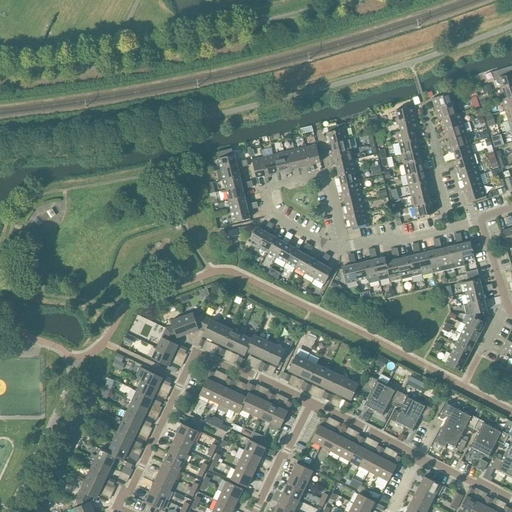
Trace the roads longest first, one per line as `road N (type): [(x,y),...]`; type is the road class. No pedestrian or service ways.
road 1 (residential): [(126,511),(116,507),(122,493),(195,352),(311,403)]
road 2 (residential): [(343,248),(273,216),(266,187),(326,173)]
road 3 (residential): [(255,511),(311,403)]
